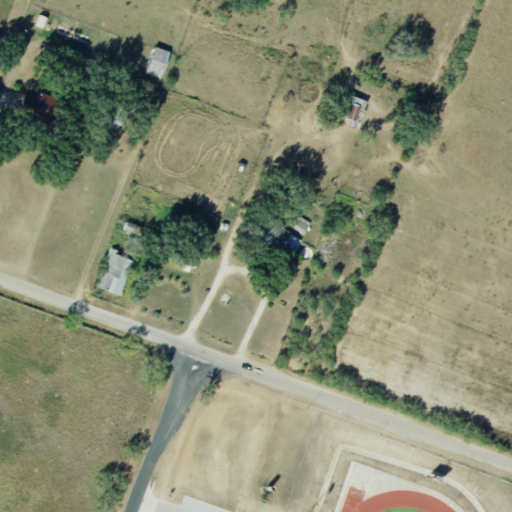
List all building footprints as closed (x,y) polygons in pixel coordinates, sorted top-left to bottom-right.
[(146,73),(161,78),(169,52),(154,47),(146,73)] [(367,100),(350,95),(341,124),(359,129),(367,100)] [(120,129),(124,110),(105,106),(101,126),(120,129)] [(292,257),(302,239),(271,222),(262,240),(292,257)] [(133,258),(108,251),(97,288),(122,296),(133,258)]
